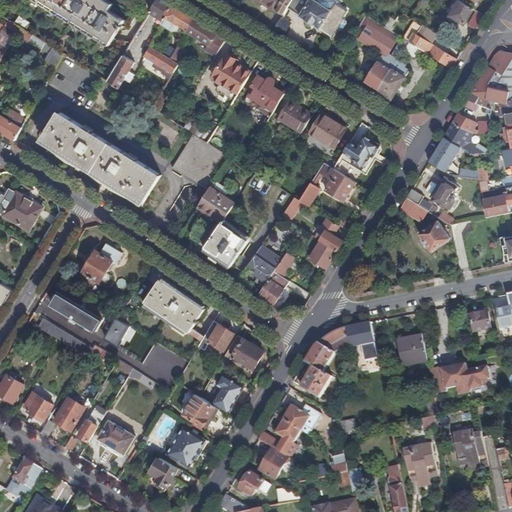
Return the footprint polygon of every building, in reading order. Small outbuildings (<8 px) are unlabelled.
[(34,0),(109,46),(120,29),(122,30),(124,27),(122,26),(125,21),(109,11),(113,5),(105,0),(34,0)] [(167,1),(164,0),(158,0),(151,13),(160,19),(158,23),(162,25),(173,6),(167,1)] [(277,12),(285,17),(290,8),(294,0),(255,0),(256,0),(277,13),(277,12)] [(294,0),(290,8),(334,40),(339,31),(341,32),(344,32),(348,27),(348,24),(346,22),(346,21),(345,20),(349,13),(338,6),(334,13),(315,0),(294,0)] [(315,0),(334,13),(338,6),(340,3),(335,0),(315,0)] [(475,11),(460,2),(456,9),(452,16),(451,17),(465,26),(475,11)] [(452,16),(456,9),(451,5),(446,13),(452,16)] [(196,20),(173,6),(162,25),(174,33),(179,25),(188,31),(196,20)] [(470,27),(477,31),(486,18),(478,13),(470,27)] [(20,17),(15,25),(21,29),(26,31),(31,24),(20,17)] [(275,34),(283,39),(292,25),(283,19),(275,34)] [(228,39),(196,20),(188,31),(211,45),(207,51),(216,57),(228,39)] [(15,25),(9,21),(5,27),(1,25),(0,25),(0,34),(13,42),(17,36),(21,29),(15,25)] [(390,32),(381,26),(377,31),(369,26),(360,40),(384,56),(380,63),(393,71),(396,67),(391,64),(393,61),(388,58),(397,44),(388,38),(392,33),(390,32)] [(427,54),(453,70),(458,62),(432,47),(439,37),(423,27),(417,37),(416,36),(410,44),(427,54)] [(26,31),(21,29),(17,36),(28,43),(30,40),(43,48),(46,44),(26,31)] [(13,42),(0,34),(0,44),(8,50),(13,42)] [(410,44),(406,41),(401,48),(405,51),(410,44)] [(64,55),(46,44),(43,48),(49,52),(45,60),(40,57),(38,61),(55,72),(64,55)] [(422,62),(427,54),(410,44),(405,51),(405,52),(422,62)] [(184,50),(179,47),(176,52),(171,60),(179,65),(180,62),(178,61),(184,50)] [(165,57),(151,48),(145,57),(155,63),(153,66),(163,72),(162,74),(171,79),(179,65),(171,60),(165,57)] [(170,48),(165,57),(171,60),(176,52),(170,48)] [(391,64),(396,67),(399,62),(405,52),(405,51),(401,48),(393,61),(391,64)] [(490,100),(502,103),(507,104),(508,101),(511,100),(511,89),(511,90),(511,92),(504,90),(510,81),(510,80),(504,76),(511,62),(511,53),(500,52),(495,56),(473,92),(484,98),(490,100)] [(236,99),(252,74),(236,64),(238,62),(227,55),(213,78),(223,84),(220,89),(236,99)] [(135,64),(124,57),(108,82),(119,89),(135,64)] [(155,63),(145,57),(142,62),(149,66),(150,64),(153,66),(155,63)] [(380,93),(376,98),(390,106),(411,72),(404,68),(399,65),(401,63),(399,62),(396,67),(393,71),(380,93)] [(393,71),(380,63),(366,85),(380,93),(393,71)] [(271,118),(285,94),(273,86),(275,83),(275,81),(273,80),(272,79),(270,79),(269,80),(268,82),(259,77),(253,86),(258,89),(248,104),(271,118)] [(473,92),(468,100),(485,107),(487,108),(490,100),(484,98),(473,92)] [(156,103),(152,110),(158,114),(163,106),(161,105),(167,96),(162,93),(156,103)] [(145,97),(141,103),(152,110),(156,103),(145,97)] [(511,145),(511,100),(508,101),(507,104),(502,103),(502,115),(507,114),(509,127),(505,128),(506,134),(501,135),(504,147),(511,145)] [(302,134),(314,115),(290,101),(278,119),(302,134)] [(0,117),(0,132),(16,141),(27,121),(12,112),(7,120),(1,116),(0,117)] [(131,195),(144,203),(161,176),(60,114),(43,140),(57,149),(55,151),(74,163),(76,160),(81,164),(80,166),(85,169),(86,167),(101,176),(100,179),(105,182),(107,180),(112,183),(111,185),(130,197),(131,195)] [(459,114),(454,122),(469,131),(474,134),(480,125),(459,114)] [(311,133),(335,149),(347,130),(331,120),(329,121),(322,116),(311,133)] [(445,137),(462,148),(473,154),(474,152),(476,149),(463,141),(469,131),(454,122),(450,129),(445,137)] [(208,145),(193,135),(171,169),(208,192),(211,188),(230,158),(208,145)] [(358,147),(351,143),(345,153),(356,160),(353,165),(363,170),(364,170),(367,169),(370,163),(369,160),(374,153),(376,155),(381,146),(365,136),(358,147)] [(438,148),(430,162),(446,172),(462,148),(445,137),(438,148)] [(346,203),(358,184),(334,170),(324,164),(301,202),(303,203),(310,208),(321,190),(315,186),(322,174),(333,180),(326,190),(346,203)] [(511,176),(488,181),(486,167),(478,169),(480,179),(483,192),(492,190),(505,189),(511,187),(511,176)] [(442,190),(438,188),(432,197),(436,199),(435,201),(451,210),(457,199),(457,197),(454,195),(459,187),(448,180),(444,186),(442,190)] [(216,185),(213,189),(226,197),(227,195),(227,190),(219,185),(216,185)] [(211,188),(208,192),(198,207),(223,224),(223,223),(236,204),(226,197),(213,189),(211,188)] [(492,190),(494,198),(506,196),(505,189),(492,190)] [(408,198),(429,211),(430,212),(434,206),(423,200),(425,197),(413,190),(408,198)] [(0,206),(0,207),(0,213),(30,231),(44,208),(18,193),(17,194),(10,191),(6,198),(3,196),(0,201),(0,206)] [(488,217),(511,212),(511,194),(506,196),(494,198),(484,201),(488,217)] [(408,198),(401,209),(422,222),(429,211),(408,198)] [(301,202),(295,199),(282,218),(290,223),(303,203),(301,202)] [(434,206),(430,212),(435,214),(439,209),(434,206)] [(441,218),(451,225),(454,219),(444,213),(441,218)] [(340,226),(338,225),(329,219),(322,231),(326,234),(322,242),(339,252),(345,243),(334,237),(340,226)] [(351,233),(355,226),(342,219),(338,225),(340,226),(351,233)] [(439,221),(420,234),(432,252),(451,238),(439,221)] [(223,224),(206,250),(233,268),(250,241),(223,223),(223,224)] [(330,266),(339,252),(322,242),(311,260),(328,270),(330,266)] [(117,266),(123,255),(107,245),(101,255),(97,252),(84,274),(102,284),(114,264),(117,266)] [(276,272),(285,259),(264,245),(249,266),(257,272),(255,276),(259,278),(256,282),(265,288),(276,272)] [(297,259),(288,254),(285,259),(276,272),(284,278),(297,259)] [(284,278),(276,272),(265,288),(260,296),(275,306),(291,282),(284,278)] [(191,334),(206,310),(162,280),(146,304),(191,334)] [(0,313),(3,309),(13,291),(1,284),(0,286),(0,313)] [(104,319),(108,313),(90,302),(88,305),(85,303),(83,307),(60,294),(53,306),(97,332),(105,320),(104,319)] [(511,294),(510,295),(511,306),(511,309),(507,310),(507,309),(499,310),(503,328),(511,326),(511,294)] [(200,347),(205,351),(210,342),(226,351),(236,335),(220,325),(227,314),(222,310),(200,347)] [(476,332),(493,329),(489,312),(481,314),(480,312),(473,313),(473,315),(472,315),(476,332)] [(44,319),(39,328),(60,340),(89,358),(94,349),(44,319)] [(119,347),(131,327),(118,320),(107,339),(119,347)] [(376,343),(372,323),(359,326),(349,328),(341,330),(331,334),(326,338),(320,343),(337,353),(351,346),(352,348),(376,343)] [(221,365),(226,368),(231,360),(235,362),(237,358),(255,370),(265,354),(264,352),(245,340),(246,338),(240,334),(221,365)] [(429,362),(424,336),(414,338),(415,341),(400,344),(405,367),(429,362)] [(307,363),(325,372),(337,353),(320,343),(315,350),(307,363)] [(325,372),(307,363),(303,369),(295,382),(322,398),(334,378),(325,372)] [(443,370),(436,372),(438,385),(447,384),(448,389),(472,384),(468,364),(443,369),(443,370)] [(425,372),(427,380),(433,379),(431,371),(425,372)] [(353,375),(345,373),(342,381),(349,384),(350,384),(353,375)] [(217,407),(228,415),(245,388),(224,375),(217,385),(222,389),(212,405),(217,407)] [(25,386),(9,376),(0,389),(0,393),(14,403),(25,386)] [(54,406),(33,393),(25,406),(30,409),(28,411),(45,422),(54,406)] [(217,407),(212,405),(201,398),(198,396),(185,416),(204,427),(217,407)] [(86,409),(70,398),(56,421),(72,432),(86,409)] [(428,405),(431,418),(436,417),(441,416),(438,402),(428,405)] [(104,417),(107,413),(98,407),(95,411),(104,417)] [(294,407),(286,420),(303,430),(312,415),(309,413),(308,415),(294,407)] [(80,436),(89,442),(104,417),(95,411),(80,436)] [(438,426),(436,417),(431,418),(425,419),(426,428),(438,426)] [(286,420),(278,433),(286,438),(294,443),(286,456),(291,459),(299,446),(295,443),(303,430),(286,420)] [(358,433),(355,420),(340,423),(343,436),(358,433)] [(49,421),(41,434),(48,438),(56,425),(49,421)] [(125,455),(136,437),(110,422),(99,440),(125,455)] [(196,458),(200,451),(206,441),(184,428),(168,455),(190,468),(196,458)] [(490,466),(483,432),(476,434),(476,431),(455,434),(461,463),(473,460),(475,469),(483,468),(490,466)] [(283,444),(265,433),(260,440),(274,448),(286,456),(294,443),(286,438),(283,444)] [(65,448),(71,452),(78,440),(72,437),(65,448)] [(419,480),(420,486),(428,484),(427,476),(439,473),(433,443),(405,449),(411,481),(419,480)] [(286,456),(274,448),(261,471),(277,480),(286,466),(292,462),(293,460),(291,459),(286,456)] [(511,454),(509,448),(499,450),(501,461),(508,460),(508,455),(511,454)] [(25,459),(20,456),(15,463),(21,467),(25,459)] [(179,470),(160,458),(151,473),(160,478),(158,481),(168,487),(179,470)] [(21,467),(7,490),(17,496),(21,490),(27,494),(42,470),(37,466),(25,459),(21,467)] [(473,460),(461,463),(462,467),(470,465),(472,472),(483,470),(483,468),(475,469),(473,460)] [(349,468),(348,463),(334,466),(338,474),(340,474),(349,472),(349,471),(349,468)] [(338,474),(334,466),(333,465),(321,467),(323,478),(338,474)] [(409,511),(400,465),(389,468),(391,478),(390,479),(391,487),(393,488),(397,511),(409,511)] [(362,468),(349,471),(349,472),(352,485),(353,493),(367,491),(362,468)] [(349,472),(340,474),(342,487),(352,485),(349,472)] [(267,494),(273,485),(252,473),(242,489),(254,497),(259,489),(267,494)] [(428,484),(420,486),(420,488),(432,486),(431,478),(440,477),(439,473),(427,476),(428,484)] [(304,499),(285,487),(278,489),(280,505),(304,500),(304,499)] [(255,511),(255,510),(228,494),(220,506),(229,511),(255,511)] [(63,511),(39,497),(30,511),(63,511)] [(359,511),(356,500),(331,505),(314,508),(315,511),(359,511)]
